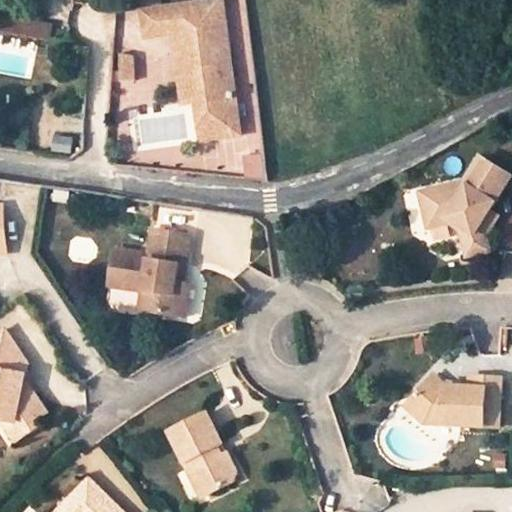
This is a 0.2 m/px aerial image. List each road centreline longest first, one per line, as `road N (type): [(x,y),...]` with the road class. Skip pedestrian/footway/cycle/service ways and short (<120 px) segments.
road 1 (unclassified): [(511,92),(340,185),(276,201),(0,162)]
road 2 (residential): [(252,340),(125,401),(80,438)]
road 3 (residential): [(511,303),(439,303),(340,324)]
road 4 (residential): [(340,324),(320,301),(290,295),(263,311),(252,340)]
